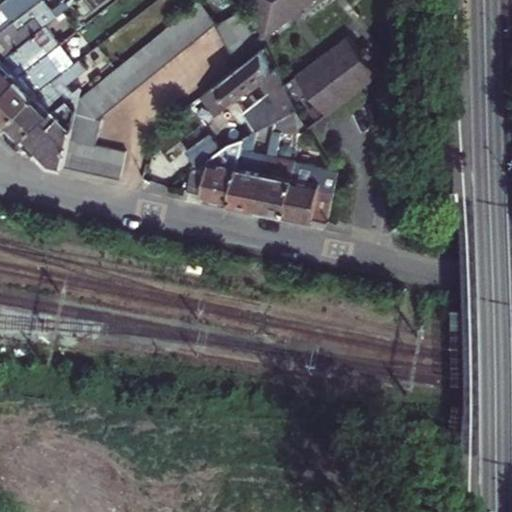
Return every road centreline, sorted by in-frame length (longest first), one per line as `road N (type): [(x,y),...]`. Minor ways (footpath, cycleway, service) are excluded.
road 1 (primary): [(494,511),(482,0)]
road 2 (residential): [(511,290),(19,186)]
